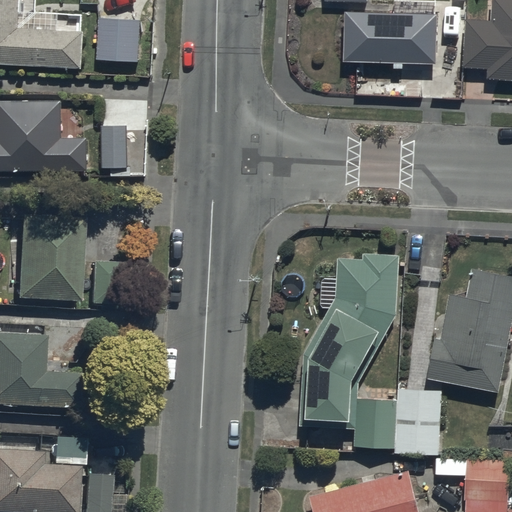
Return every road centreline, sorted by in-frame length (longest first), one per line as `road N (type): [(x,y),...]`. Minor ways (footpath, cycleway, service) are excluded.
road 1 (unclassified): [(212,153),(195,511)]
road 2 (unclassified): [(511,167),(212,153)]
road 3 (unclassified): [(219,0),(212,153)]
